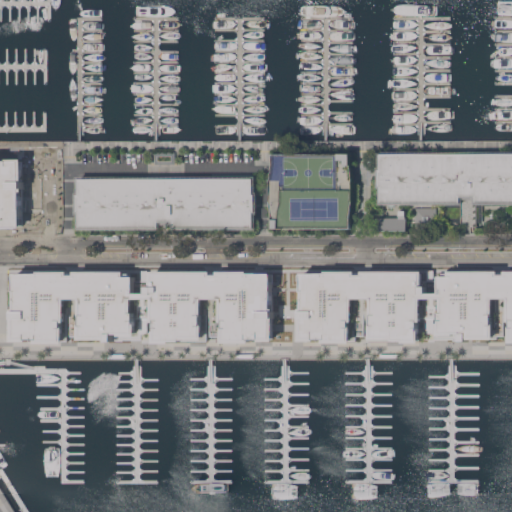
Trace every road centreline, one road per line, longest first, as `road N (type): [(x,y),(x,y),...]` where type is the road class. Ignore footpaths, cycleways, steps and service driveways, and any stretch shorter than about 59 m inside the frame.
road 1 (residential): [(511,241),(0,242)]
road 2 (residential): [(0,260),(285,259)]
road 3 (residential): [(366,259),(511,259)]
